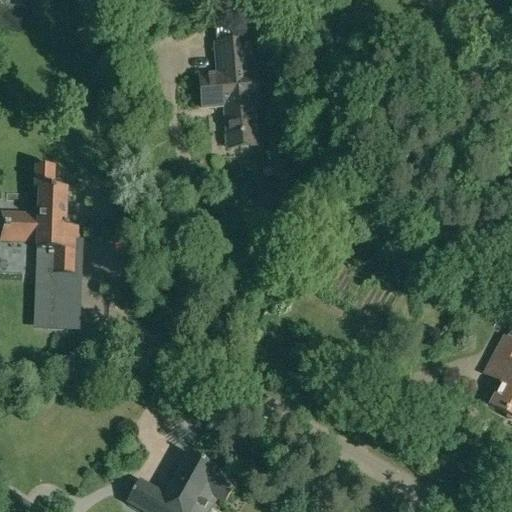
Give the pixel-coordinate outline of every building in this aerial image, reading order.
[(225,108),(228,140),(229,153),(257,150),(256,138),(253,107),(258,107),(255,75),(250,75),(248,45),(216,48),(218,76),(200,78),(203,110),(225,108)] [(511,168),(511,170),(497,192),(511,200),(511,168)] [(0,238),(52,240),(51,252),(50,276),(50,294),(74,295),(74,277),(70,277),(70,276),(72,276),(73,241),(78,241),(78,228),(68,228),(68,226),(66,226),(67,192),(53,192),(54,171),(35,170),(35,192),(39,192),(38,216),(1,215),(0,234),(0,238)] [(278,197),(261,199),(263,226),(280,224),(278,197)] [(40,327),(50,328),(51,298),(41,297),(40,327)] [(511,419),(511,345),(504,341),(486,375),(503,385),(491,408),(511,419)] [(211,511),(216,504),(223,507),(235,483),(187,457),(165,497),(139,482),(127,507),(136,511),(211,511)] [(41,511),(0,485),(0,511),(41,511)]
